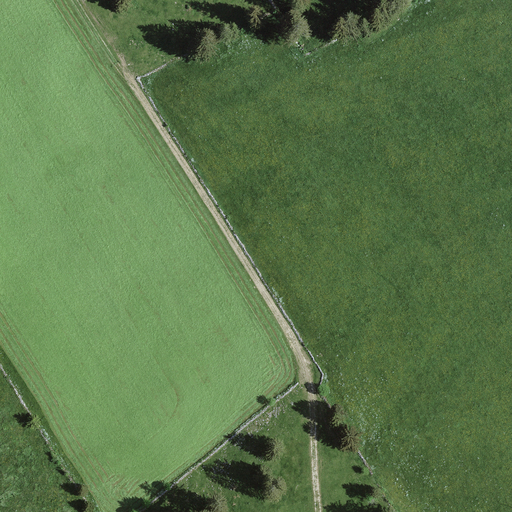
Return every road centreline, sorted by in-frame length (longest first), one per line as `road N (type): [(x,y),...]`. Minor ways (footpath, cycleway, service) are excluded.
road 1 (track): [(315,511),(299,356),(159,122)]
road 2 (track): [(77,0),(159,122)]
